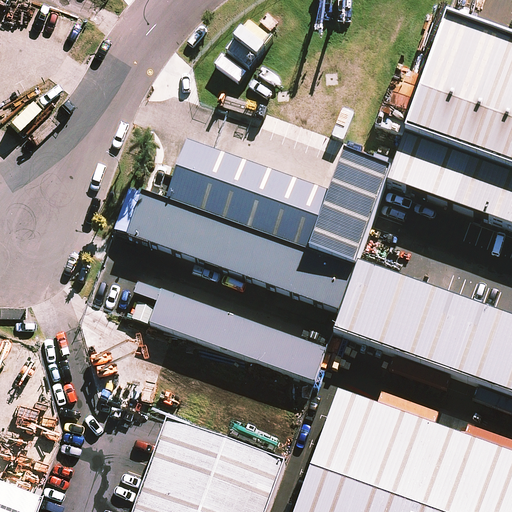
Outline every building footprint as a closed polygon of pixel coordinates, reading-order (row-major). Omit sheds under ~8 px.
[(404,141),(445,28),(451,10),(437,5),(412,76),(395,70),(374,131),(404,141)] [(511,52),(445,28),(404,143),(511,181),(511,52)] [(511,181),(404,143),(387,191),(511,235),(511,181)] [(356,269),(358,262),(388,181),(392,168),(347,152),(331,195),(189,144),(168,202),(356,269)] [(342,313),(356,269),(168,202),(144,193),(129,236),(342,313)] [(511,321),(361,268),(336,336),(511,398),(511,321)] [(156,309),(137,303),(132,317),(317,381),(328,349),(139,283),(136,294),(159,302),(156,309)] [(511,511),(511,461),(335,399),(294,511),(511,511)] [(272,511),(287,471),(170,430),(141,511),(272,511)] [(0,511),(27,511),(34,494),(0,482),(0,511)]
